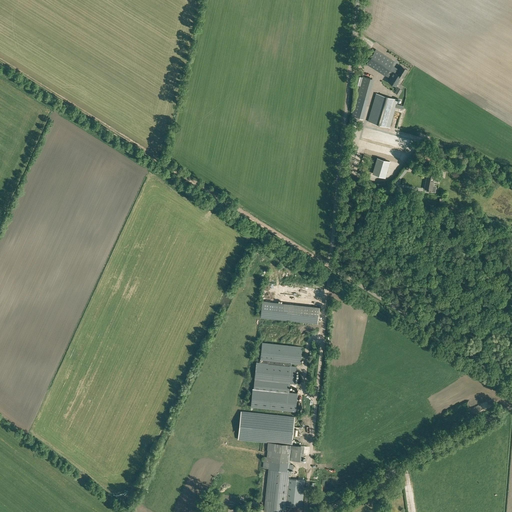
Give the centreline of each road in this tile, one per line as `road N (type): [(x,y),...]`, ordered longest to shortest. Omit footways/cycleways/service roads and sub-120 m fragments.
road 1 (unclassified): [(511,379),(328,266),(354,0)]
road 2 (track): [(328,266),(0,61)]
road 3 (unclassified): [(324,511),(511,406)]
